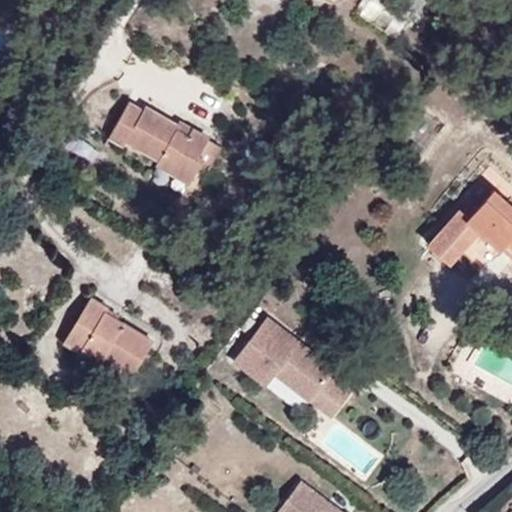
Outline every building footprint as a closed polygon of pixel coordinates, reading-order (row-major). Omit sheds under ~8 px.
[(386,0),(359,0),(352,10),(379,29),(395,6),(386,0)] [(228,144),(188,114),(183,121),(150,99),(146,105),(133,96),(128,105),(159,123),(217,159),(228,144)] [(190,183),(205,160),(212,166),(217,159),(159,123),(128,105),(110,132),(128,145),(133,138),(160,156),(155,162),(190,183)] [(511,217),(486,191),(461,214),(452,205),(420,235),(442,258),(463,238),(481,256),(491,247),(511,267),(511,217)] [(105,347),(127,316),(110,304),(110,298),(90,286),(59,334),(76,345),(84,334),(105,347)] [(326,364),(260,313),(225,357),(291,408),(301,395),(321,411),(340,387),(320,372),(326,364)] [(132,365),(153,333),(127,316),(105,347),(132,365)] [(96,362),(105,347),(84,334),(76,345),(75,348),(96,362)] [(339,511),(302,483),(279,511),(339,511)]
